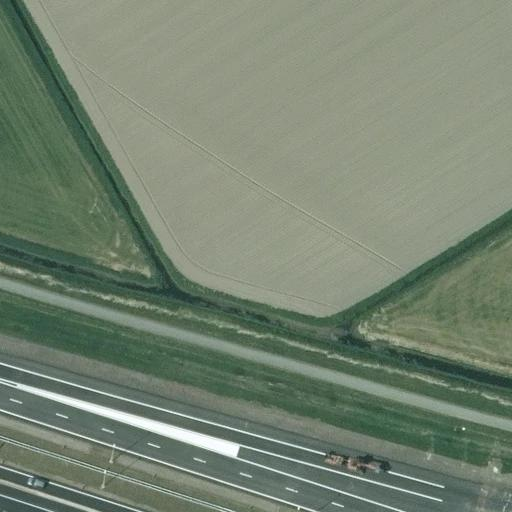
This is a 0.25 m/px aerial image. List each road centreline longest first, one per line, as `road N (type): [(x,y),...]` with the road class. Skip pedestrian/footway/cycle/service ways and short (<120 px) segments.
road 1 (motorway): [(510,511),(170,422),(0,395)]
road 2 (motorway): [(358,511),(0,396)]
